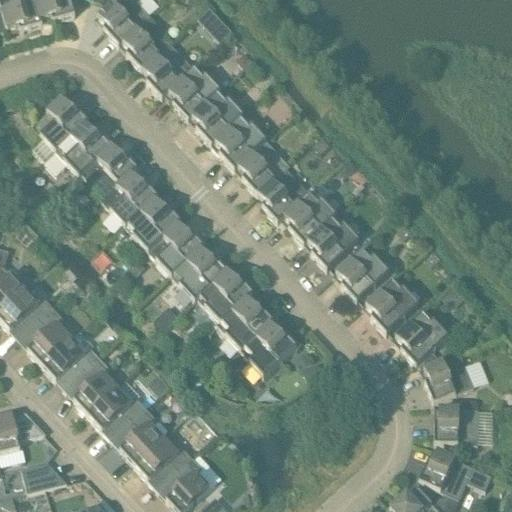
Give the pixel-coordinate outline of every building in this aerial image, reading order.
[(41,30),(31,0),(0,0),(0,14),(7,40),(9,40),(8,36),(18,33),(19,37),(41,30)] [(31,0),(41,30),(42,30),(40,26),(51,23),(52,27),(74,21),(68,1),(68,0),(31,0)] [(102,35),(118,51),(150,21),(129,0),(121,0),(94,26),(95,27),(98,24),(105,32),(102,35)] [(209,13),(200,21),(205,27),(214,18),(209,13)] [(125,60),(141,76),(173,46),(150,21),(118,51),(118,52),(121,49),(128,57),(125,60)] [(173,46),(141,76),(141,77),(142,77),(149,85),(145,88),(161,104),(196,71),(195,71),(192,74),(170,50),(173,47),(173,46)] [(237,63),(237,67),(242,72),(250,66),(243,58),(237,63)] [(187,126),(219,96),(196,71),(161,104),(161,105),(167,99),(175,107),(171,110),(187,126)] [(219,96),(187,126),(187,127),(190,124),(198,132),(195,135),(210,151),(242,121),(219,96)] [(24,98),(0,104),(0,115),(0,116),(27,108),(24,98)] [(69,113),(68,114),(61,106),(64,103),(63,102),(31,132),(43,145),(33,155),(44,167),(55,157),(87,127),(77,117),(71,111),(69,113)] [(224,166),(233,176),(265,146),(242,121),(210,151),(224,166)] [(92,139),(84,131),(87,128),(87,127),(55,157),(44,167),(44,168),(56,180),(67,170),(78,182),(110,152),(101,142),(95,136),(92,139)] [(321,143),(312,150),(320,159),(329,151),(321,143)] [(241,184),(256,201),(289,171),(265,146),(233,176),(234,177),(237,174),(244,182),(241,184)] [(118,161),(110,153),(110,152),(78,182),(78,183),(81,180),(103,204),(100,207),(101,207),(136,174),(127,164),(121,158),(118,161)] [(289,171),(256,201),(257,202),(257,201),(264,209),(261,212),(276,229),(312,196),(311,195),(308,198),(286,175),(289,172),(289,171)] [(138,189),(131,181),(137,175),(136,174),(101,207),(124,232),(156,202),(147,192),(141,186),(138,189)] [(359,187),(351,193),(357,199),(364,192),(359,187)] [(335,221),(312,196),(276,229),(277,229),(283,224),(290,231),(287,234),(302,251),(335,221)] [(170,217),(164,211),(161,213),(154,206),(157,203),(156,202),(124,232),(125,233),(147,257),(179,227),(170,217)] [(384,218),(375,225),(383,234),(392,227),(384,218)] [(358,246),(335,221),(302,251),(303,251),(306,249),(313,256),(310,259),(326,276),(341,263),(358,246)] [(170,282),(202,252),(193,242),(187,235),(184,238),(177,230),(180,228),(179,227),(147,257),(148,257),(170,282)] [(187,313),(193,307),(226,277),(216,267),(210,260),(207,263),(200,255),(203,252),(202,252),(170,282),(171,282),(190,303),(183,309),(187,313)] [(388,279),(364,252),(332,282),(333,283),(336,280),(343,288),(340,291),(356,308),(388,279)] [(139,267),(130,275),(135,280),(143,272),(139,267)] [(0,316),(24,294),(4,272),(0,271),(0,316)] [(216,332),(252,299),(242,289),(236,282),(233,285),(226,277),(193,307),(187,313),(187,314),(194,307),(197,304),(219,328),(216,331),(216,332)] [(418,311),(394,284),(361,314),(362,315),(365,312),(373,320),(370,323),(376,330),(386,340),(400,327),(418,311)] [(24,294),(0,316),(0,327),(9,337),(14,332),(23,342),(56,310),(55,308),(51,312),(43,303),(37,309),(24,294)] [(252,299),(216,332),(240,357),(272,327),(262,317),(256,310),(254,313),(246,305),(252,300),(252,299)] [(56,310),(23,342),(31,351),(26,356),(41,371),(70,344),(57,330),(63,324),(55,316),(59,313),(56,310)] [(448,343),(423,317),(391,346),(392,347),(395,345),(402,353),(399,355),(415,373),(448,343)] [(277,338),(269,330),(272,327),(240,357),(250,367),(263,382),(295,352),(286,342),(280,335),(277,338)] [(70,344),(41,371),(55,387),(60,382),(69,392),(99,364),(89,353),(83,359),(70,344)] [(473,392),(460,359),(437,369),(419,377),(419,378),(423,376),(427,386),(424,388),(427,396),(433,410),(451,402),(473,392)] [(99,364),(69,392),(78,401),(73,406),(87,421),(116,394),(103,380),(109,374),(99,364)] [(87,421),(110,446),(145,414),(135,403),(138,400),(125,386),(116,394),(87,421)] [(464,415),(477,415),(477,405),(464,405),(464,415)] [(145,414),(110,446),(133,471),(162,444),(149,430),(155,424),(148,417),(152,413),(149,410),(145,414)] [(477,415),(464,415),(433,415),(434,416),(438,416),(437,427),(433,427),(433,450),(477,451),(477,415)] [(0,422),(0,459),(19,455),(17,447),(45,440),(25,419),(24,420),(25,420),(11,424),(11,420),(0,422)] [(152,482),(161,492),(191,464),(182,453),(176,458),(162,444),(133,471),(147,487),(152,482)] [(472,473),(432,455),(431,456),(435,458),(431,468),(427,466),(418,488),(458,506),(472,473)] [(191,464),(161,492),(156,496),(165,506),(170,511),(190,511),(209,495),(195,480),(201,474),(191,464)] [(24,487),(57,479),(56,477),(55,477),(55,479),(50,480),(50,479),(49,479),(47,470),(49,469),(47,468),(21,474),(24,487)] [(58,480),(57,479),(24,487),(27,499),(66,489),(65,488),(64,488),(65,489),(60,490),(59,489),(56,480),(58,480)] [(426,504),(414,492),(413,493),(416,496),(408,504),(406,501),(393,511),(432,511),(428,507),(426,504)] [(429,497),(426,504),(428,507),(432,511),(436,511),(441,503),(429,497)] [(14,511),(12,502),(7,504),(0,505),(0,508),(0,511),(3,511),(14,511)]
